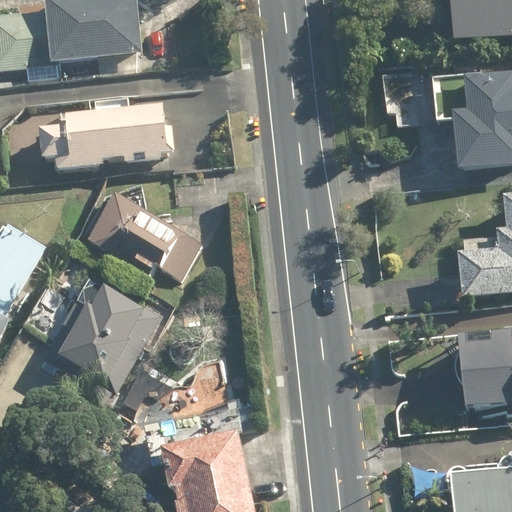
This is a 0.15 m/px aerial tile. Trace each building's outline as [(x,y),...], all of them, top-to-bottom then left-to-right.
[(511,52),(511,0),(436,0),(443,60),(511,52)] [(38,21),(0,24),(0,79),(137,69),(132,3),(37,10),(38,21)] [(511,84),(511,85),(457,90),(460,123),(447,125),(452,183),(511,177),(511,84)] [(126,121),(125,108),(92,111),(94,124),(58,128),(59,139),(33,141),(37,182),(52,180),(173,168),(170,139),(161,140),(159,117),(126,121)] [(107,204),(83,253),(152,287),(155,280),(180,292),(201,250),(107,204)] [(502,240),(449,246),(457,311),(511,304),(511,205),(498,207),(502,240)] [(0,231),(0,326),(5,329),(45,254),(0,231)] [(116,403),(158,322),(84,283),(42,364),(116,403)] [(453,347),(460,422),(511,417),(511,348),(511,342),(453,347)] [(161,458),(152,460),(164,503),(169,502),(172,511),(170,511),(169,511),(248,511),(227,429),(158,447),(161,458)] [(511,511),(511,466),(452,474),(440,492),(442,511),(511,511)]
